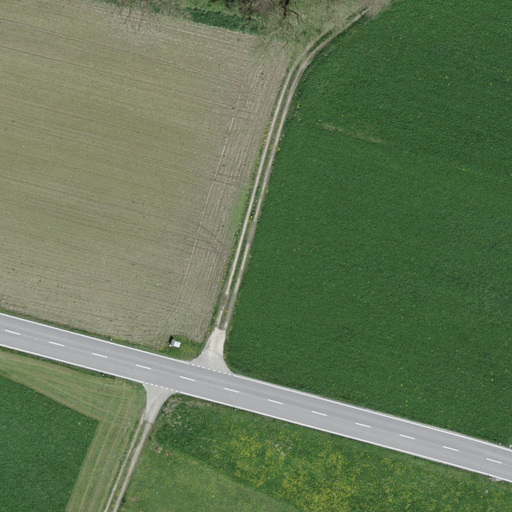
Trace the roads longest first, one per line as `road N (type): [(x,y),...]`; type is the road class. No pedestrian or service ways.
road 1 (tertiary): [(511,470),(0,331)]
road 2 (track): [(208,388),(297,63),(367,0)]
road 3 (track): [(157,374),(101,511)]
